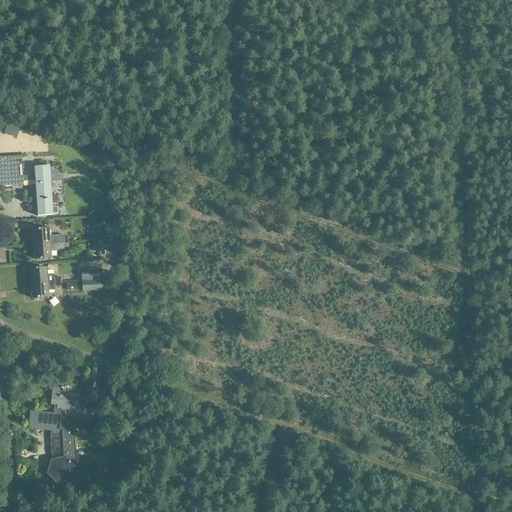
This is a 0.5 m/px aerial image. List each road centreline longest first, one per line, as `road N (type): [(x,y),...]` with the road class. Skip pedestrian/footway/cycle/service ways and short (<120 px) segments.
road 1 (track): [(477,511),(450,0)]
road 2 (track): [(0,101),(467,276)]
road 3 (track): [(477,497),(108,362)]
road 4 (track): [(234,188),(223,0)]
